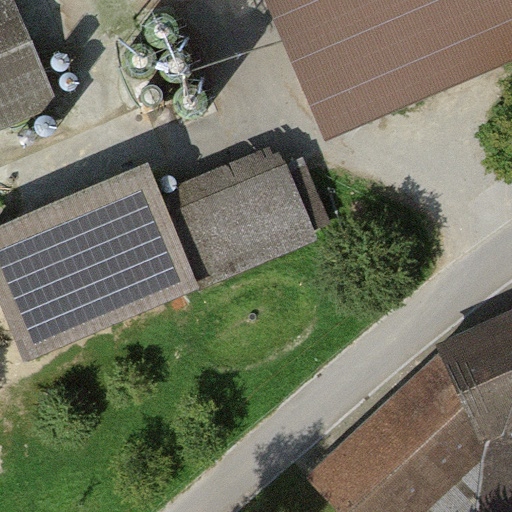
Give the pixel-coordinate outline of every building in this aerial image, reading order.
[(0,0),(0,131),(53,110),(6,0),(0,0)] [(511,0),(283,0),(340,135),(511,64),(511,0)] [(0,313),(19,359),(313,237),(276,150),(150,202),(138,174),(0,231),(0,313)] [(511,511),(511,320),(445,349),(486,445),(483,511),(511,511)] [(421,511),(486,445),(445,349),(308,478),(341,511),(421,511)]
